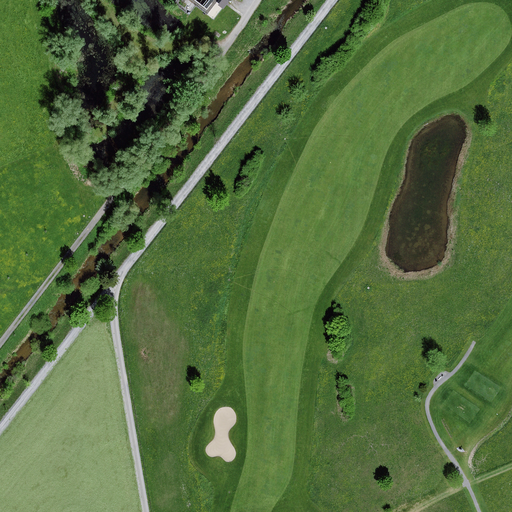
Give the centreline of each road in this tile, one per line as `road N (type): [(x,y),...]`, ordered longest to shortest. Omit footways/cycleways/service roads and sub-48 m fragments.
road 1 (track): [(334,0),(0,433)]
road 2 (track): [(0,363),(258,0)]
road 3 (track): [(110,290),(145,511)]
